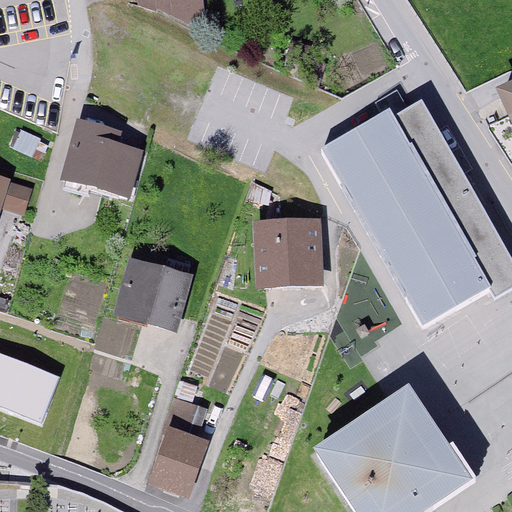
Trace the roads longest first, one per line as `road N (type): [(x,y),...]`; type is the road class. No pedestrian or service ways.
road 1 (residential): [(511,205),(381,0)]
road 2 (residential): [(43,227),(75,105),(85,32),(80,0)]
road 3 (residential): [(146,511),(0,455)]
